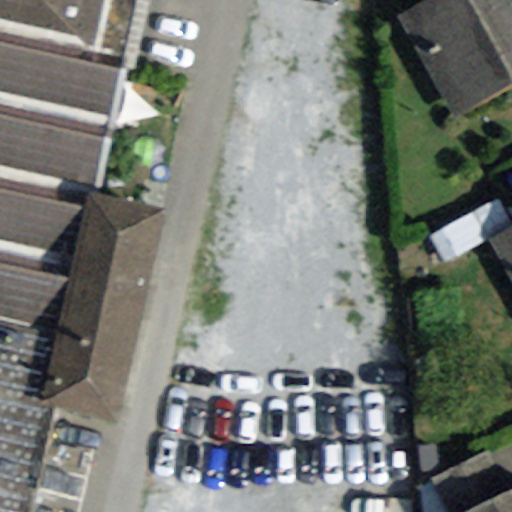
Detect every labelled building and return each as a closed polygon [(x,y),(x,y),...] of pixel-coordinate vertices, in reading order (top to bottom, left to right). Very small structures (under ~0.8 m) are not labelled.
[(142,0),(0,0),(0,511),(30,511),(54,408),(101,193),(142,0)] [(511,0),(433,0),(400,19),(455,118),(511,86),(511,0)] [(162,209),(101,193),(54,408),(111,423),(162,209)] [(511,227),(489,240),(511,282),(511,227)] [(469,511),(507,494),(487,452),(430,479),(445,511),(469,511)] [(511,511),(511,491),(507,494),(469,511),(511,511)]
